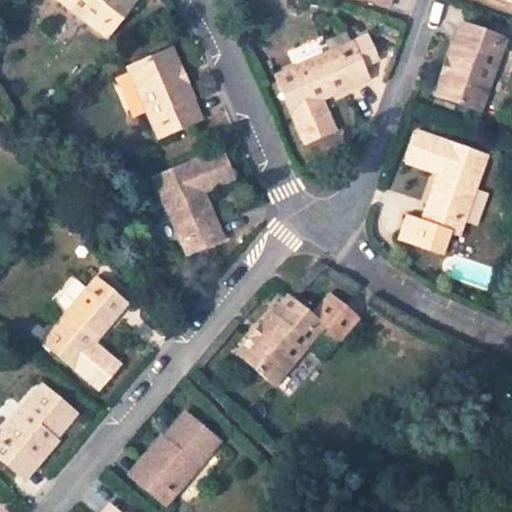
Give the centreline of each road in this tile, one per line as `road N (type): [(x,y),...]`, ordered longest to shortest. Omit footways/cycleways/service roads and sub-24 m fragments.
road 1 (residential): [(304,208),(40,511)]
road 2 (residential): [(430,0),(349,236)]
road 3 (residential): [(304,208),(283,186),(195,0)]
road 4 (residential): [(457,313),(349,236)]
